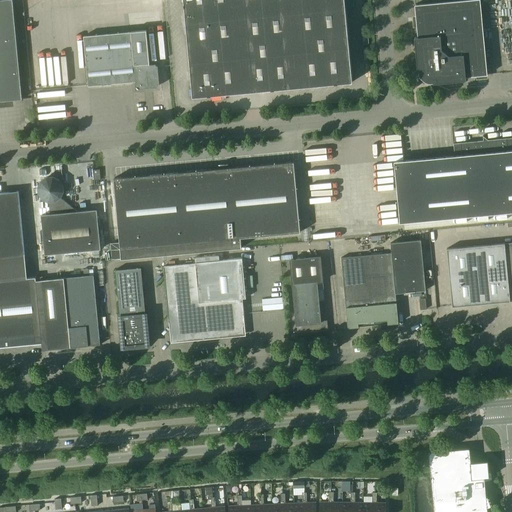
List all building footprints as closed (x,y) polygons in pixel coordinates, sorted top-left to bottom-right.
[(0,0),(0,101),(22,99),(12,0),(0,0)] [(352,82),(344,0),(183,0),(193,97),(352,82)] [(487,75),(480,0),(469,0),(414,5),(417,37),(414,38),(417,71),(418,71),(419,74),(421,78),(425,82),(429,83),(433,83),(433,84),(466,81),(465,77),(487,75)] [(149,65),(146,30),(84,36),(88,86),(136,82),(136,87),(139,89),(157,87),(159,84),(157,67),(154,65),(149,65)] [(68,51),(34,52),(35,86),(69,84),(68,51)] [(404,160),(394,161),(400,223),(511,212),(511,137),(506,138),(488,140),(483,135),(483,140),(460,143),(453,143),(454,156),(405,160),(404,160)] [(300,232),(293,162),(254,166),(213,170),(114,179),(121,259),(241,248),(240,238),(300,232)] [(47,174),(47,178),(46,178),(41,181),(38,187),(39,194),(43,199),(49,202),(50,214),(41,215),(45,255),(100,249),(97,210),(77,211),(60,197),(63,191),(62,185),(58,180),(53,177),(52,177),(51,174),(47,174)] [(0,192),(0,259),(25,257),(18,191),(0,192)] [(426,290),(421,241),(421,240),(389,243),(390,253),(365,255),(372,324),(372,326),(378,325),(378,324),(387,323),(388,324),(398,323),(395,293),(426,290)] [(505,243),(447,248),(453,307),(510,301),(505,243)] [(372,324),(365,255),(340,258),(348,329),(359,327),(358,326),(372,324)] [(25,257),(0,259),(0,280),(27,278),(26,269),(25,257)] [(319,302),(317,282),(323,282),(320,257),(290,260),(296,325),(302,324),(303,332),(327,330),(324,301),(319,302)] [(169,322),(171,341),(179,341),(186,340),(193,340),(201,340),(208,339),(216,338),(223,337),(230,336),(238,335),(245,333),(243,315),(244,315),(242,298),(246,298),(242,258),(195,262),(195,263),(164,266),(169,322)] [(141,267),(115,270),(120,325),(118,326),(121,350),(151,347),(149,323),(146,323),(141,267)] [(93,275),(64,278),(36,281),(36,277),(27,278),(0,280),(0,347),(42,344),(42,350),(70,348),(88,346),(100,345),(93,275)] [(487,511),(484,478),(489,475),(488,461),(470,462),(469,448),(429,452),(434,511),(487,511)] [(331,511),(331,492),(329,492),(329,502),(320,502),(319,511),(331,511)] [(341,511),(342,502),(333,502),(333,492),(331,492),(331,511),(341,511)] [(352,511),(353,492),(351,492),(351,502),(342,502),(341,511),(352,511)] [(363,511),(364,503),(355,502),(355,492),(353,492),(352,511),(363,511)] [(305,511),(304,493),(302,493),(303,503),(294,503),(294,511),(305,511)] [(307,493),(304,493),(305,511),(316,511),(316,502),(307,503),(307,493)] [(374,511),(374,493),(372,493),(372,503),(364,503),(363,511),(374,511)] [(385,511),(386,503),(377,503),(377,493),(374,493),(374,511),(385,511)] [(272,511),(272,504),(264,504),(263,494),(261,495),(261,511),(272,511)] [(283,511),(283,494),(281,494),(281,504),(272,504),(272,511),(283,511)] [(294,511),(294,503),(285,504),(285,494),(283,494),(283,511),(294,511)] [(240,511),(240,495),(237,496),(238,506),(229,506),(229,511),(240,511)] [(251,511),(251,505),(242,505),(242,495),(240,495),(240,511),(251,511)] [(261,511),(261,495),(259,495),(259,505),(251,505),(251,511),(261,511)] [(214,511),(213,497),(211,498),(212,508),(203,508),(203,511),(214,511)] [(225,511),(225,506),(216,507),(215,497),(213,497),(214,511),(225,511)] [(192,511),(191,499),(189,500),(190,510),(181,510),(181,511),(192,511)] [(203,511),(203,508),(194,509),(193,499),(191,499),(192,511),(203,511)] [(181,511),(181,510),(173,511),(172,501),(170,502),(170,511),(181,511)]
